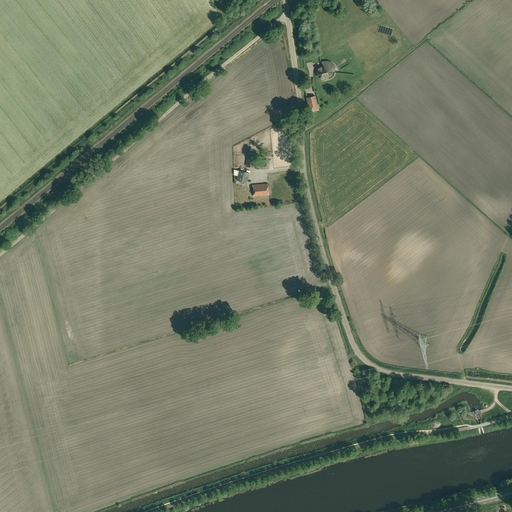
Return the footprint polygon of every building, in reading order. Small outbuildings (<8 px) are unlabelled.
[(328,75),(328,76),(329,76),(330,76),(330,75),(331,75),(332,74),(332,73),(332,72),(332,71),(332,70),(332,69),(335,67),(334,65),(333,64),(331,63),(330,62),(328,62),(327,62),(325,62),(324,62),(325,66),(321,67),(320,68),(319,68),(318,69),(318,70),(317,70),(317,71),(317,72),(317,73),(317,74),(318,75),(318,76),(319,77),(328,75)] [(315,96),(307,98),(310,111),(319,109),(315,96)] [(254,164),(255,154),(247,153),(246,163),(254,164)] [(267,161),(268,161),(268,153),(262,153),(262,161),(256,161),(256,166),(257,169),(267,169),(267,161)] [(239,170),(237,178),(236,180),(247,182),(249,172),(239,170)] [(254,196),(269,195),(268,183),(253,185),(254,196)]
